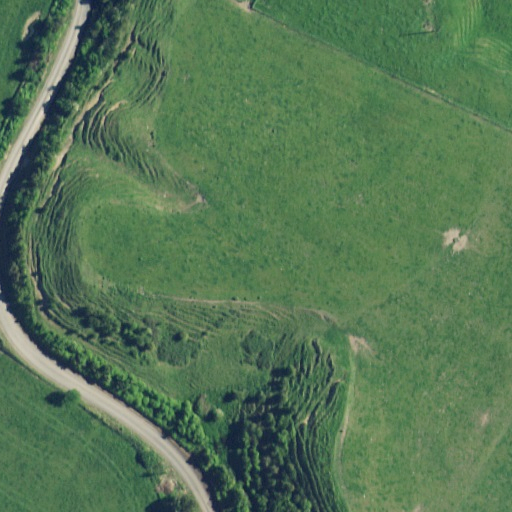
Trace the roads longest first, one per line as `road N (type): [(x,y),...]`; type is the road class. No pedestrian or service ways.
road 1 (unclassified): [(212,511),(167,446),(45,368),(0,308)]
road 2 (unclassified): [(0,195),(73,44),(85,0)]
